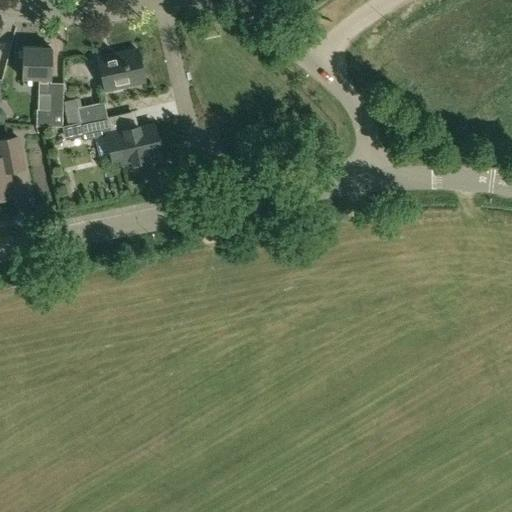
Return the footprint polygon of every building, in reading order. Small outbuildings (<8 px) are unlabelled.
[(50,83),(50,79),(50,48),(23,47),(22,79),(38,79),(38,94),(48,95),(47,110),(36,109),(35,127),(60,127),(61,128),(61,127),(63,84),(50,83)] [(104,91),(143,82),(136,51),(97,60),(104,91)] [(79,123),(79,124),(127,114),(127,113),(107,117),(103,102),(77,108),(80,123),(79,123)] [(160,139),(156,140),(152,125),(130,130),(127,114),(79,124),(83,140),(106,135),(108,144),(106,145),(111,162),(119,160),(121,169),(122,169),(121,163),(130,161),(131,167),(146,163),(144,157),(158,154),(159,160),(161,160),(159,152),(163,151),(160,139)] [(7,173),(23,170),(16,138),(0,141),(0,198),(12,196),(7,173)]
